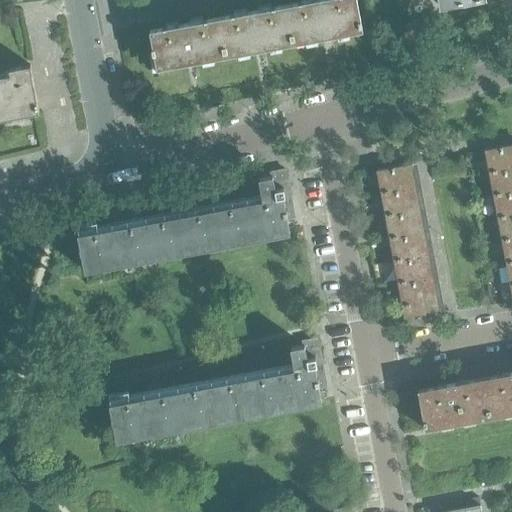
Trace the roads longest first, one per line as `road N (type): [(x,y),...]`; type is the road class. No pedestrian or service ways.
road 1 (residential): [(369,351),(326,112)]
road 2 (residential): [(326,112),(106,173)]
road 3 (residential): [(511,63),(326,112)]
road 4 (residential): [(398,511),(369,351)]
road 5 (tertiary): [(106,173),(85,17)]
road 6 (residential): [(369,351),(511,327)]
